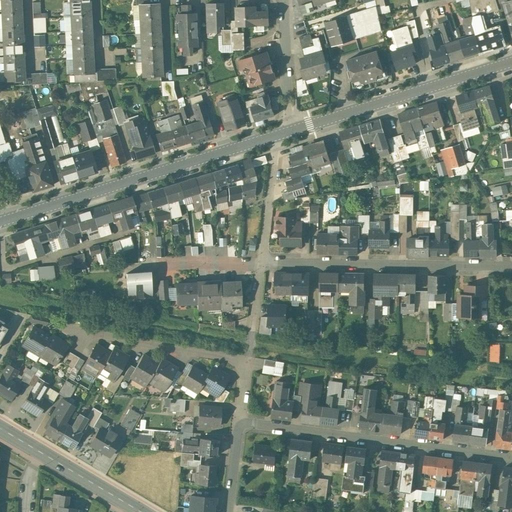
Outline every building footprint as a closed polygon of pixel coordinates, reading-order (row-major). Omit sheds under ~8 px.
[(19,0),(1,0),(1,1),(4,0),(4,5),(1,6),(2,14),(20,13),(19,0)] [(88,0),(70,0),(71,17),(74,17),(89,16),(88,0)] [(374,0),(375,1),(376,7),(377,11),(385,9),(385,7),(383,0),(374,0)] [(495,0),(468,0),(472,17),(480,16),(480,17),(499,10),(495,0)] [(511,0),(503,3),(511,30),(511,0)] [(375,1),(365,4),(367,10),(376,7),(375,1)] [(40,2),(32,3),(33,18),(40,18),(40,2)] [(222,3),(205,4),(207,38),(212,38),(215,34),(215,26),(223,26),(222,3)] [(149,4),(139,5),(140,19),(143,19),(158,19),(158,4),(149,4)] [(188,5),(181,6),(181,14),(176,15),(178,47),(183,46),(183,55),(191,55),(190,46),(195,46),(194,14),(189,14),(188,5)] [(255,6),(236,7),(236,21),(237,26),(254,25),(255,31),(264,31),(264,24),(268,24),(268,12),(255,13),(255,6)] [(385,9),(377,11),(378,16),(390,13),(388,6),(385,7),(385,9)] [(367,10),(325,22),(332,45),(359,37),(355,23),(378,16),(377,11),(376,7),(367,10)] [(437,22),(433,8),(429,9),(433,23),(437,22)] [(429,9),(426,10),(420,17),(422,26),(430,24),(433,23),(429,9)] [(20,13),(2,14),(2,15),(5,15),(5,20),(2,20),(2,29),(21,28),(20,13)] [(89,16),(74,17),(74,22),(71,22),(72,31),(75,31),(90,30),(89,16)] [(355,23),(359,37),(381,30),(378,16),(355,23)] [(158,19),(143,19),(143,25),(140,25),(140,26),(140,34),(143,34),(159,33),(158,19)] [(451,19),(439,22),(441,28),(453,25),(451,19)] [(441,34),(437,22),(433,23),(430,24),(437,48),(430,50),(435,65),(450,61),(445,45),(441,34)] [(471,23),(462,26),(464,33),(467,32),(468,38),(475,36),(473,27),(471,23)] [(414,25),(407,27),(410,38),(411,38),(417,36),(414,25)] [(479,25),(473,27),(475,36),(482,34),(479,25)] [(406,27),(395,31),(402,50),(392,53),(397,68),(415,62),(413,55),(416,54),(411,38),(410,38),(407,27),(406,27)] [(21,28),(2,29),(5,29),(6,34),(3,34),(3,43),(22,42),(21,28)] [(90,30),(75,31),(75,36),(72,37),(72,45),(75,45),(91,44),(90,30)] [(231,30),(220,30),(221,45),(232,45),(231,32),(231,30)] [(482,34),(475,36),(480,51),(499,46),(494,30),(482,34)] [(452,31),(441,34),(445,45),(451,44),(449,37),(454,36),(452,31)] [(159,33),(143,34),(144,39),(141,39),(141,48),(144,48),(160,47),(159,33)] [(34,34),(34,46),(46,46),(46,34),(34,34)] [(243,34),(232,34),(233,50),(243,49),(243,34)] [(310,34),(299,37),(302,48),(304,48),(313,45),(310,34)] [(468,38),(459,41),(464,56),(480,51),(475,36),(468,38)] [(451,44),(445,45),(450,61),(464,56),(459,41),(451,44)] [(22,42),(3,43),(6,43),(6,48),(3,48),(4,55),(4,57),(22,56),(22,42)] [(91,44),(75,45),(76,51),(73,51),(73,60),(76,59),(92,59),(91,44)] [(160,47),(144,48),(144,53),(141,53),(142,62),(145,62),(160,61),(160,47)] [(378,50),(348,59),(354,81),(361,79),(365,83),(375,80),(377,74),(384,72),(378,50)] [(266,53),(238,61),(241,70),(246,68),(248,72),(247,73),(249,81),(253,80),(254,85),(267,81),(267,80),(274,78),(272,72),(273,72),(271,65),(270,65),(266,53)] [(301,59),(300,60),(302,68),(300,69),(303,78),(326,72),(324,63),(326,63),(323,53),(307,58),(301,59)] [(4,57),(0,57),(0,62),(4,62),(5,72),(23,71),(22,56),(4,57)] [(92,59),(76,59),(76,65),(73,65),(74,74),(92,73),(92,59)] [(160,61),(145,62),(145,68),(142,68),(143,77),(161,76),(160,61)] [(23,71),(5,72),(5,80),(23,80),(23,74),(23,71)] [(92,73),(74,74),(74,77),(78,77),(78,82),(97,81),(96,73),(92,73)] [(97,81),(78,82),(81,90),(86,106),(98,102),(96,96),(107,92),(103,81),(97,81)] [(173,81),(167,81),(168,96),(167,96),(168,101),(177,100),(173,89),(173,81)] [(79,84),(65,85),(67,93),(81,90),(79,84)] [(490,86),(474,91),(479,106),(483,105),(492,102),(494,102),(490,86)] [(474,91),(457,96),(462,112),(473,108),(479,107),(479,106),(474,91)] [(268,95),(258,98),(260,104),(269,101),(268,95)] [(237,97),(217,103),(225,129),(232,127),(232,128),(239,126),(238,125),(245,123),(237,97)] [(98,102),(86,106),(90,121),(96,137),(101,135),(102,139),(115,134),(114,130),(104,100),(98,102)] [(202,101),(191,105),(196,122),(199,121),(198,119),(207,116),(202,101)] [(260,104),(250,107),(252,112),(255,121),(274,115),(270,101),(269,101),(260,104)] [(436,102),(417,108),(422,124),(431,121),(434,128),(443,125),(436,102)] [(492,102),(483,105),(488,117),(489,122),(497,119),(496,115),(492,102)] [(120,106),(112,108),(118,126),(125,123),(126,123),(120,106)] [(189,118),(185,107),(179,108),(183,120),(189,118)] [(417,108),(398,114),(408,145),(417,142),(414,131),(423,128),(422,124),(417,108)] [(473,108),(462,112),(463,116),(460,117),(464,131),(479,126),(473,108)] [(35,109),(23,113),(28,129),(40,125),(35,109)] [(173,116),(167,118),(170,130),(176,128),(176,125),(173,116)] [(207,116),(198,119),(199,121),(196,122),(185,126),(190,142),(213,135),(207,116)] [(17,117),(9,119),(11,125),(19,123),(17,117)] [(48,118),(40,121),(49,149),(57,146),(48,118)] [(126,123),(125,123),(131,142),(136,159),(154,153),(145,124),(143,118),(126,123)] [(167,118),(157,121),(160,130),(162,129),(164,132),(170,130),(167,118)] [(508,119),(500,121),(504,131),(509,130),(508,119)] [(379,120),(359,126),(364,142),(375,138),(378,148),(386,145),(385,140),(379,122),(379,121),(379,120)] [(90,121),(77,125),(83,141),(89,139),(93,151),(100,149),(96,137),(90,121)] [(464,139),(459,123),(454,125),(458,141),(464,139)] [(176,128),(170,130),(175,146),(190,142),(185,126),(176,128)] [(359,126),(340,132),(344,148),(351,146),(355,159),(365,156),(361,143),(365,142),(364,142),(359,126)] [(4,142),(0,128),(0,161),(4,160),(2,155),(11,152),(8,142),(5,143),(5,142),(4,142)] [(164,132),(155,135),(160,151),(175,146),(170,130),(164,132)] [(115,134),(102,139),(111,167),(125,162),(116,134),(115,134)] [(425,134),(419,136),(422,149),(429,146),(425,134)] [(35,141),(33,135),(31,135),(21,138),(24,148),(29,166),(44,161),(38,140),(35,141)] [(408,158),(401,135),(394,137),(402,160),(408,158)] [(394,137),(387,139),(388,139),(391,151),(390,152),(394,163),(402,160),(394,137)] [(323,142),(303,148),(304,151),(311,173),(312,173),(318,171),(318,164),(329,161),(329,162),(330,162),(323,142)] [(386,145),(378,148),(380,156),(389,153),(386,145)] [(460,145),(446,149),(452,168),(466,164),(460,145)] [(11,152),(2,155),(4,160),(10,180),(9,180),(9,182),(11,182),(15,196),(31,191),(24,167),(29,166),(24,148),(11,152)] [(90,150),(71,156),(77,178),(96,171),(90,150)] [(342,150),(336,151),(340,166),(347,164),(342,150)] [(292,179),(285,181),(289,192),(294,190),(304,187),(301,176),(311,173),(304,151),(289,156),(292,167),(288,168),(292,179)] [(340,166),(336,151),(329,153),(334,168),(340,166)] [(470,151),(467,159),(474,161),(477,153),(470,151)] [(71,156),(53,162),(59,183),(77,178),(71,156)] [(511,156),(509,157),(502,158),(503,169),(511,167),(511,156)] [(251,160),(237,164),(237,165),(241,179),(249,176),(249,177),(256,175),(251,160)] [(402,160),(394,163),(398,175),(406,173),(402,160)] [(29,166),(24,167),(31,191),(32,192),(52,185),(45,161),(44,161),(29,166)] [(452,168),(454,176),(469,174),(466,164),(452,168)] [(237,165),(224,169),(228,183),(236,180),(241,179),(237,165)] [(228,183),(224,169),(210,173),(214,188),(214,193),(221,191),(220,186),(228,183)] [(210,173),(194,178),(198,193),(214,188),(210,173)] [(406,173),(398,175),(401,183),(400,183),(408,182),(406,173)] [(249,176),(241,179),(241,198),(255,195),(256,182),(251,183),(249,177),(249,176)] [(198,193),(194,178),(178,183),(183,198),(191,195),(198,193)] [(236,180),(236,187),(228,188),(229,205),(229,201),(241,198),(241,179),(236,180)] [(178,183),(163,188),(167,203),(176,200),(183,198),(178,183)] [(492,187),(495,196),(510,193),(507,184),(492,187)] [(163,188),(147,193),(151,207),(161,205),(167,203),(163,188)] [(214,188),(198,193),(202,205),(202,210),(211,209),(207,196),(214,194),(214,193),(214,188)] [(221,191),(214,193),(214,194),(216,208),(216,204),(226,202),(225,190),(221,191)] [(289,192),(282,194),(284,200),(297,198),(294,190),(289,192)] [(147,193),(132,197),(137,215),(138,219),(144,217),(142,210),(151,207),(147,193)] [(198,193),(191,195),(196,212),(202,210),(202,205),(198,193)] [(132,197),(114,203),(121,228),(123,229),(132,227),(129,217),(137,215),(132,197)] [(413,197),(399,197),(399,215),(407,215),(413,215),(413,197)] [(176,200),(167,203),(169,211),(170,213),(171,218),(180,216),(176,200)] [(495,202),(489,203),(490,207),(492,221),(498,221),(496,206),(495,202)] [(167,203),(161,205),(162,210),(163,213),(169,211),(167,203)] [(108,205),(91,210),(96,225),(101,223),(113,220),(108,205)] [(309,206),(301,206),(300,222),(309,223),(309,211),(309,206)] [(91,210),(75,215),(80,230),(89,227),(96,225),(91,210)] [(162,210),(152,212),(154,221),(171,218),(170,213),(169,211),(163,213),(162,210)] [(318,212),(309,211),(309,223),(318,223),(318,212)] [(429,211),(417,211),(416,220),(429,221),(429,211)] [(459,211),(451,211),(450,234),(452,240),(459,240),(459,211)] [(75,215),(59,220),(64,235),(71,233),(80,230),(75,215)] [(137,215),(129,217),(132,227),(139,224),(139,220),(138,219),(137,215)] [(369,215),(357,215),(357,222),(361,222),(361,234),(369,234),(369,230),(369,216),(369,215)] [(389,216),(380,216),(380,221),(380,231),(389,231),(389,216)] [(300,222),(289,222),(289,217),(277,217),(277,228),(280,228),(280,245),(301,245),(301,228),(300,228),(300,222)] [(224,218),(216,218),(217,229),(224,228),(224,218)] [(59,220),(44,225),(48,240),(57,237),(64,235),(59,220)] [(416,220),(416,238),(419,239),(419,236),(429,237),(429,221),(416,220)] [(445,221),(436,221),(436,225),(435,239),(448,239),(448,234),(445,234),(445,226),(444,226),(445,221)] [(475,222),(466,222),(467,241),(476,241),(475,222)] [(101,223),(96,225),(98,233),(105,231),(104,226),(102,227),(101,223)] [(180,223),(172,225),(174,235),(182,233),(180,223)] [(483,224),(483,236),(484,241),(492,241),(493,241),(492,224),(483,224)] [(44,225),(28,230),(32,245),(39,243),(48,240),(44,225)] [(96,225),(89,227),(90,230),(91,235),(98,233),(96,225)] [(108,225),(104,226),(105,231),(98,233),(100,237),(111,234),(108,225)] [(211,230),(204,230),(204,225),(203,225),(204,246),(212,246),(211,230)] [(357,226),(341,226),(341,236),(343,236),(343,239),(357,239),(357,226)] [(155,229),(142,232),(143,242),(149,240),(150,245),(156,243),(155,229)] [(28,230),(11,235),(17,255),(25,253),(25,255),(27,254),(29,259),(36,257),(32,245),(28,230)] [(80,230),(71,233),(64,235),(66,243),(67,243),(74,241),(73,240),(80,238),(82,237),(80,230)] [(91,235),(90,230),(86,231),(89,241),(100,237),(98,233),(91,235)] [(369,230),(369,234),(369,246),(389,247),(389,231),(380,231),(369,230)] [(339,235),(317,234),(317,253),(326,253),(326,252),(339,253),(339,239),(339,235)] [(64,235),(57,237),(60,249),(68,247),(67,243),(66,243),(64,235)] [(130,236),(118,240),(121,250),(133,247),(130,236)] [(416,238),(407,238),(407,256),(428,256),(429,256),(429,239),(429,237),(419,236),(419,239),(416,238)] [(48,240),(52,252),(57,251),(56,247),(59,246),(60,249),(68,247),(60,249),(57,237),(48,240)] [(80,238),(73,240),(74,241),(67,243),(68,247),(81,243),(80,238)] [(343,239),(339,239),(339,253),(339,254),(357,255),(357,239),(343,239)] [(435,239),(429,239),(429,256),(448,256),(449,240),(448,239),(435,239)] [(118,240),(112,242),(116,256),(122,254),(121,250),(118,240)] [(467,241),(464,241),(464,256),(480,257),(480,241),(476,241),(467,241)] [(484,241),(480,241),(480,257),(496,257),(496,241),(493,241),(492,241),(484,241)] [(39,243),(32,245),(36,257),(43,254),(42,250),(44,249),(43,247),(41,248),(39,243)] [(108,265),(102,245),(98,246),(100,252),(99,252),(103,265),(108,265)] [(198,254),(198,245),(185,245),(186,255),(198,254)] [(98,246),(88,248),(90,255),(99,252),(100,252),(98,246)] [(165,256),(165,246),(155,246),(155,256),(165,256)] [(25,253),(17,255),(20,262),(29,259),(27,254),(25,255),(25,253)] [(82,253),(71,257),(74,268),(86,267),(82,253)] [(71,257),(58,261),(61,271),(74,268),(71,257)] [(45,266),(37,267),(38,281),(46,280),(45,266)] [(150,272),(126,273),(128,298),(136,298),(136,296),(142,295),(142,297),(152,296),(150,272)] [(292,273),(275,273),(274,292),(292,293),(292,273)] [(308,273),(292,273),(292,293),(308,293),(308,273)] [(338,274),(319,273),(319,290),(333,290),(338,290),(338,285),(338,274)] [(364,274),(345,274),(345,285),(338,285),(338,290),(338,291),(351,291),(351,304),(363,305),(364,274)] [(398,275),(375,274),(374,300),(374,305),(381,305),(388,305),(388,294),(398,295),(398,275)] [(415,275),(398,275),(398,295),(404,295),(405,295),(405,313),(414,313),(414,291),(415,291),(415,275)] [(446,276),(428,276),(428,291),(428,293),(434,293),(434,301),(436,301),(445,301),(445,293),(446,293),(446,276)] [(188,283),(176,284),(177,304),(196,303),(197,309),(196,279),(190,280),(188,283)] [(219,281),(205,282),(205,279),(196,279),(197,309),(220,308),(220,310),(221,310),(219,283),(220,283),(219,281)] [(166,280),(158,281),(159,299),(168,298),(166,280)] [(220,283),(219,283),(221,310),(229,309),(229,310),(230,310),(230,305),(240,305),(240,282),(220,283)] [(480,286),(467,286),(467,291),(468,293),(465,295),(458,295),(458,304),(458,312),(468,312),(468,317),(480,317),(480,299),(480,286)] [(333,290),(319,290),(319,307),(333,307),(333,290)] [(428,291),(420,291),(420,313),(428,313),(428,308),(428,293),(428,291)] [(381,305),(374,305),(374,300),(368,300),(368,318),(380,318),(380,314),(381,305)] [(261,333),(271,334),(271,326),(286,327),(286,304),(262,303),(261,333)] [(46,318),(30,315),(26,321),(44,325),(46,318)] [(0,344),(2,341),(3,342),(7,336),(6,335),(11,326),(0,320),(0,344)] [(234,321),(221,321),(221,328),(234,330),(234,321)] [(50,337),(33,327),(23,345),(39,355),(50,337)] [(67,345),(51,335),(50,337),(39,355),(40,356),(41,354),(48,358),(47,360),(55,365),(67,345)] [(104,353),(94,347),(85,363),(90,366),(88,371),(96,376),(99,372),(110,353),(106,351),(104,353)] [(110,353),(99,372),(111,379),(113,381),(118,373),(128,357),(113,348),(110,353)] [(68,352),(62,363),(67,366),(68,365),(67,365),(74,355),(68,352)] [(79,358),(74,355),(67,365),(68,365),(73,368),(73,367),(79,358)] [(135,368),(129,377),(130,378),(145,386),(148,381),(158,364),(143,355),(135,368)] [(79,358),(73,367),(78,370),(84,361),(79,358)] [(177,368),(161,359),(158,364),(148,381),(162,390),(163,391),(168,383),(177,368)] [(17,373),(7,367),(8,365),(1,374),(2,374),(12,381),(17,373)] [(135,368),(130,365),(123,376),(122,378),(128,381),(130,378),(129,377),(135,368)] [(207,376),(192,366),(186,375),(181,384),(182,384),(197,393),(201,387),(207,376)] [(35,373),(26,368),(19,379),(28,384),(34,375),(35,373)] [(207,376),(201,387),(215,396),(216,396),(221,388),(227,377),(212,368),(207,376)] [(186,375),(181,372),(175,383),(181,387),(182,384),(181,384),(186,375)] [(113,381),(111,379),(105,388),(113,393),(122,378),(123,376),(118,373),(113,381)] [(2,374),(1,374),(0,376),(0,393),(10,399),(19,385),(12,381),(2,374)] [(34,375),(28,384),(33,387),(38,379),(39,377),(34,375)] [(47,384),(38,379),(33,387),(30,391),(39,396),(47,384)] [(75,386),(65,381),(58,394),(63,397),(67,399),(68,399),(75,386)] [(290,383),(276,381),(271,417),(291,419),(292,410),(293,402),(288,401),(290,383)] [(173,386),(168,383),(163,391),(162,390),(158,397),(165,398),(173,386)] [(319,385),(309,384),(309,387),(301,386),(301,393),(305,394),(303,403),(305,403),(304,405),(317,407),(318,400),(317,400),(319,385)] [(339,386),(329,385),(328,395),(338,397),(339,386)] [(221,388),(216,396),(215,396),(212,401),(223,402),(229,392),(221,388)] [(484,389),(477,388),(476,395),(483,396),(484,389)] [(376,390),(365,389),(362,412),(373,413),(376,390)] [(498,390),(490,389),(488,407),(489,407),(491,399),(497,400),(497,396),(498,390)] [(30,391),(21,406),(38,415),(46,401),(39,396),(30,391)] [(301,396),(294,395),(293,402),(292,410),(299,411),(301,396)] [(338,397),(328,395),(326,408),(336,410),(338,397)] [(63,397),(48,422),(50,423),(44,432),(58,441),(59,440),(67,425),(68,424),(65,422),(74,406),(66,402),(67,399),(63,397)] [(185,399),(169,398),(169,407),(168,411),(184,413),(185,399)] [(361,400),(354,399),(352,411),(359,412),(361,400)] [(404,402),(393,400),(391,416),(402,417),(404,402)] [(420,402),(414,401),(413,407),(412,417),(418,417),(420,402)] [(433,403),(425,402),(423,416),(425,416),(424,421),(431,422),(432,409),(433,403)] [(317,407),(304,405),(302,421),(320,423),(322,408),(317,407)] [(221,408),(199,406),(198,418),(197,427),(210,428),(210,425),(219,426),(221,408)] [(467,408),(457,406),(456,415),(466,417),(467,408)] [(488,407),(480,406),(479,415),(477,427),(488,428),(489,419),(490,414),(489,414),(490,407),(489,407),(488,407)] [(102,413),(93,407),(86,418),(87,419),(84,422),(87,424),(93,427),(102,413)] [(336,410),(326,408),(322,408),(320,423),(336,425),(338,410),(336,410)] [(140,415),(130,409),(127,415),(136,420),(140,415)] [(440,410),(432,409),(431,422),(437,423),(437,418),(439,418),(440,410)] [(362,412),(361,412),(359,428),(372,430),(378,431),(380,431),(382,414),(373,413),(362,412)] [(79,414),(71,427),(81,433),(81,434),(82,434),(87,424),(84,422),(87,419),(86,418),(79,414)] [(127,415),(126,414),(120,425),(130,431),(136,420),(127,415)] [(391,416),(382,414),(380,431),(400,434),(402,417),(391,416)] [(466,417),(456,415),(455,424),(465,425),(466,417)] [(508,419),(500,418),(498,431),(506,432),(508,419)] [(424,421),(417,420),(414,436),(428,437),(431,422),(424,421)] [(437,423),(431,422),(428,437),(442,439),(444,424),(437,423)] [(465,425),(455,424),(452,441),(469,443),(471,426),(465,425)] [(71,427),(67,425),(59,440),(72,448),(81,434),(81,433),(71,427)] [(477,427),(471,426),(469,443),(486,445),(488,428),(477,427)] [(136,427),(134,446),(151,448),(154,430),(136,427)] [(119,440),(99,429),(89,444),(109,456),(119,440)] [(192,432),(177,431),(176,439),(182,440),(182,439),(191,440),(192,432)] [(498,431),(496,446),(509,448),(511,433),(506,432),(498,431)] [(218,440),(199,438),(199,441),(198,454),(216,456),(218,440)] [(191,440),(182,439),(182,440),(176,439),(175,452),(181,453),(193,454),(198,454),(199,441),(191,440)] [(311,442),(292,439),(289,457),(303,459),(309,460),(311,442)] [(276,447),(255,444),(253,461),(274,464),(276,447)] [(343,446),(324,444),(322,460),(341,463),(343,446)] [(365,449),(347,446),(345,462),(349,462),(362,464),(363,464),(365,449)] [(398,453),(381,451),(379,467),(391,468),(396,469),(398,453)] [(193,454),(181,453),(180,466),(186,466),(187,461),(192,461),(193,454)] [(415,455),(398,453),(396,469),(401,469),(409,471),(413,471),(415,455)] [(439,458),(425,456),(423,472),(431,473),(436,473),(439,458)] [(303,459),(290,457),(287,480),(300,482),(303,459)] [(452,460),(439,458),(436,473),(442,474),(446,475),(450,475),(452,460)] [(477,463),(463,461),(458,494),(472,496),(475,478),(477,463)] [(362,464),(349,462),(347,476),(343,475),(342,489),(351,490),(363,491),(364,487),(365,476),(364,476),(361,475),(362,464)] [(491,465),(477,463),(475,478),(480,479),(489,481),(489,480),(491,465)] [(215,466),(199,464),(198,474),(195,473),(194,484),(213,486),(215,466)] [(391,468),(380,467),(377,491),(383,492),(384,485),(385,486),(385,485),(389,485),(391,468)] [(511,467),(504,467),(502,484),(511,485),(511,467)] [(409,471),(401,469),(397,492),(403,492),(404,488),(407,488),(409,471)] [(374,473),(365,472),(364,476),(365,476),(364,487),(371,488),(374,473)] [(436,473),(431,473),(430,479),(428,478),(427,487),(435,488),(436,473)] [(442,474),(436,473),(435,488),(442,489),(444,480),(441,480),(442,474)] [(328,479),(315,478),(313,492),(326,493),(328,479)] [(489,481),(480,479),(478,495),(486,496),(489,481)] [(511,485),(502,484),(499,501),(511,502),(511,485)] [(435,488),(427,487),(425,497),(433,498),(433,497),(435,488)] [(442,489),(435,488),(433,497),(441,498),(442,489)] [(422,491),(415,490),(413,501),(420,502),(422,491)] [(68,497),(54,495),(52,507),(58,508),(58,507),(67,508),(68,497)] [(216,498),(191,496),(189,508),(214,510),(216,498)] [(459,499),(453,498),(451,511),(458,511),(459,499)]
